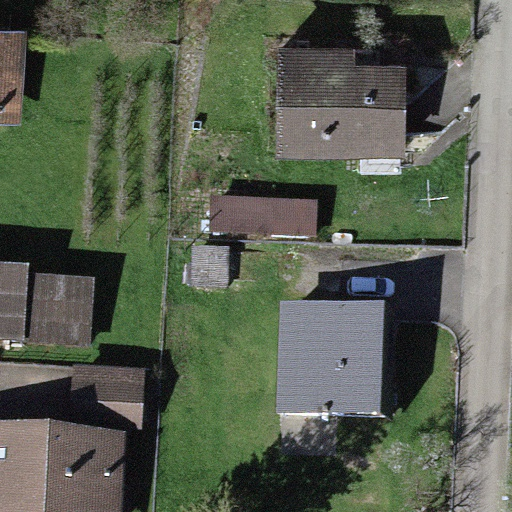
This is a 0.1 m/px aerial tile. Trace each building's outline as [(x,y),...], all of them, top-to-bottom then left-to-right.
[(12,25),(0,24),(0,113),(7,114),(12,25)] [(391,57),(273,50),(268,136),(386,143),(391,57)] [(87,273),(0,268),(0,337),(83,343),(87,273)] [(371,317),(271,311),(265,408),(365,414),(371,317)] [(136,390),(63,386),(61,420),(134,424),(136,390)] [(107,511),(111,447),(0,440),(0,511),(107,511)]
